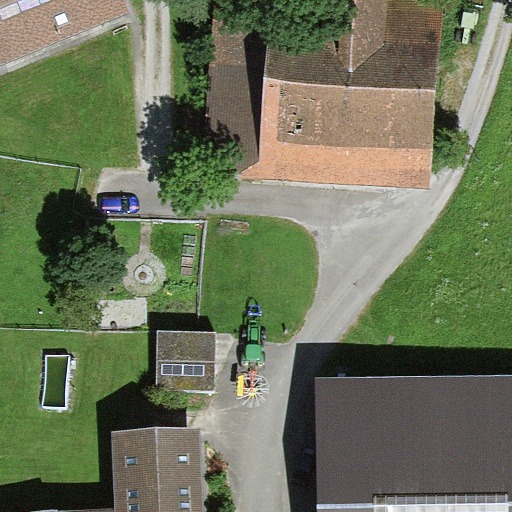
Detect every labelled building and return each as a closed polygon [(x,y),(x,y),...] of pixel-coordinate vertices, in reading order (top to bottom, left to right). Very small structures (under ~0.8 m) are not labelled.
[(129,0),(0,0),(0,79),(139,22),(129,0)] [(215,0),(205,177),(433,191),(448,0),(215,0)] [(162,324),(161,387),(224,387),(225,324),(162,324)] [(511,511),(511,381),(320,386),(321,511),(511,511)] [(116,511),(207,511),(204,438),(116,437),(116,511)]
